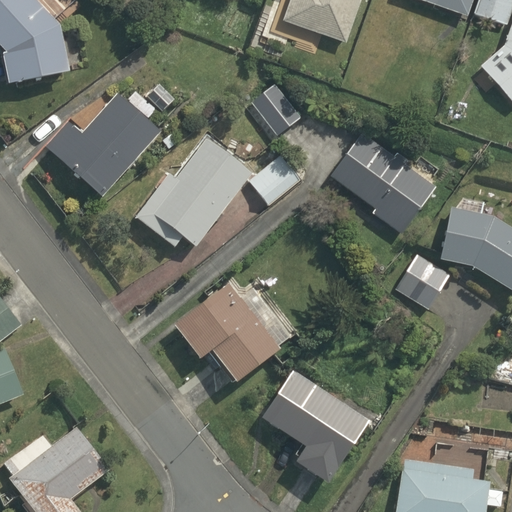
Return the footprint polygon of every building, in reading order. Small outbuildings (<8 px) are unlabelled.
[(36,0),(0,0),(0,53),(2,56),(11,96),(69,74),(55,22),(36,0)] [(366,0),(287,0),(276,29),(345,56),(366,0)] [(401,0),(401,2),(465,20),(470,0),(401,0)] [(511,11),(511,0),(479,0),(473,17),(506,29),(511,11)] [(511,31),(507,50),(467,79),(488,102),(495,95),(511,107),(511,31)] [(275,83),(247,108),(280,144),(307,120),(275,83)] [(166,133),(112,92),(80,134),(64,121),(36,157),(106,211),(166,133)] [(357,134),(321,182),(399,240),(435,192),(357,134)] [(169,172),(133,225),(178,256),(186,245),(197,253),(251,174),(208,144),(182,181),(169,172)] [(283,162),(249,190),(264,208),(298,181),(283,162)] [(511,231),(491,218),(448,205),(437,262),(470,271),(511,299),(511,231)] [(455,278),(416,253),(390,292),(429,318),(455,278)] [(163,256),(116,297),(132,316),(180,276),(163,256)] [(234,285),(173,330),(201,369),(213,360),(237,393),(287,357),(234,285)] [(0,345),(23,327),(0,296),(0,345)] [(0,408),(28,396),(7,350),(0,352),(0,408)] [(379,418),(295,366),(257,428),(303,457),(293,473),(330,496),(379,418)] [(82,511),(74,501),(113,472),(79,428),(55,449),(46,437),(5,465),(16,477),(12,480),(29,504),(25,507),(28,511),(82,511)] [(416,448),(405,445),(390,511),(499,511),(505,491),(483,486),(485,479),(413,463),(416,448)]
